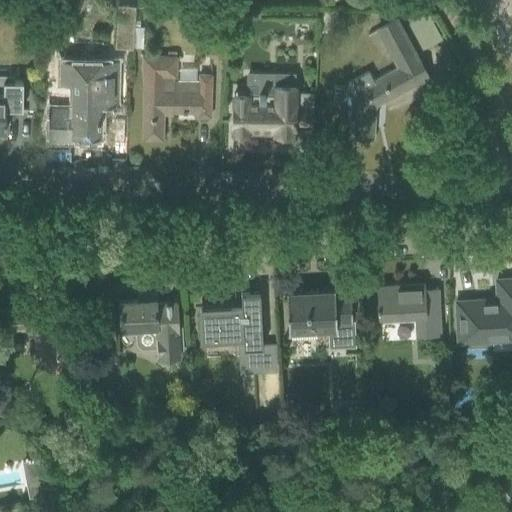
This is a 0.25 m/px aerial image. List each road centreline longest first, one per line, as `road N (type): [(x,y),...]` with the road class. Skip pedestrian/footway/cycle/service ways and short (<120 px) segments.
road 1 (residential): [(0,263),(511,241)]
road 2 (residential): [(511,188),(0,180)]
